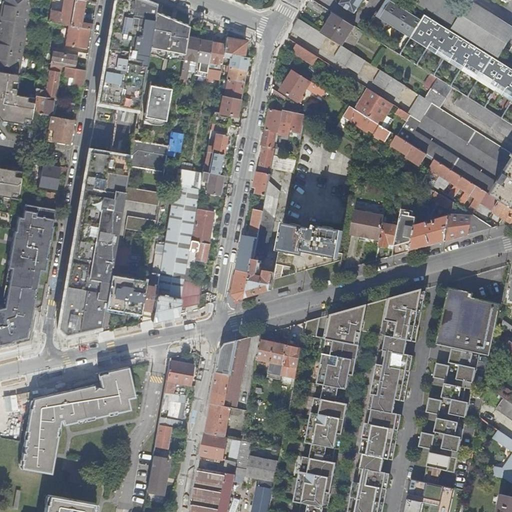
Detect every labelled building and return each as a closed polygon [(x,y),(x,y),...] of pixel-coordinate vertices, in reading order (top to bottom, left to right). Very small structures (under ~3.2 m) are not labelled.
[(4,0),(4,5),(2,4),(0,18),(0,19),(2,19),(1,26),(0,25),(0,120),(30,125),(32,113),(35,99),(14,96),(30,0),(4,0)] [(63,0),(61,13),(59,24),(69,26),(73,0),(63,0)] [(84,0),(81,0),(73,0),(69,26),(89,29),(91,30),(93,19),(82,18),(84,1),(84,0)] [(147,54),(155,11),(155,5),(142,0),(114,0),(96,103),(138,110),(147,54)] [(342,0),(340,4),(355,14),(363,0),(342,0)] [(412,37),(423,20),(389,0),(386,0),(376,17),(411,39),(412,37)] [(409,0),(407,4),(414,8),(417,4),(498,54),(511,31),(511,29),(470,3),(463,13),(442,0),(409,0)] [(61,13),(50,11),(48,22),(59,24),(61,13)] [(165,54),(172,18),(155,11),(147,54),(154,55),(156,53),(165,54)] [(334,14),(322,33),(326,36),(341,46),(354,26),(334,14)] [(511,69),(426,16),(423,20),(412,37),(421,42),(420,44),(425,47),(426,45),(434,50),(433,52),(437,55),(438,53),(446,58),(445,60),(450,63),(452,61),(460,66),(458,68),(464,72),(465,70),(473,75),(472,77),(477,80),(478,78),(486,83),(485,85),(490,88),(491,86),(499,91),(498,93),(503,96),(504,94),(511,99),(511,101),(511,69)] [(189,25),(172,18),(165,54),(168,55),(174,56),(176,58),(180,59),(183,59),(187,37),(189,25)] [(318,48),(326,36),(322,33),(299,19),(292,32),(318,48)] [(69,26),(66,44),(86,48),(89,29),(69,26)] [(199,39),(187,37),(183,59),(180,76),(186,77),(189,60),(196,61),(199,39)] [(226,37),(225,44),(223,52),(243,56),(246,41),(226,37)] [(52,40),(45,39),(44,46),(51,47),(52,40)] [(212,41),(199,39),(196,61),(194,67),(207,69),(207,68),(208,62),(212,41)] [(225,44),(212,41),(208,62),(217,63),(216,70),(220,71),(221,65),(223,52),(225,44)] [(312,65),(317,56),(296,43),(291,51),(312,65)] [(358,73),(366,61),(341,46),(334,58),(358,73)] [(76,52),(54,48),(51,64),(73,68),(76,52)] [(248,57),(243,56),(223,52),(221,65),(228,66),(246,69),(248,57)] [(217,63),(208,62),(207,68),(216,70),(217,63)] [(73,68),(51,64),(50,71),(64,73),(63,77),(69,77),(68,85),(81,87),(84,70),(73,68)] [(228,66),(226,78),(227,78),(243,82),(245,71),(246,69),(228,66)] [(322,96),(326,91),(293,70),(280,90),(302,104),(305,100),(301,98),(303,94),(308,87),(322,96)] [(397,98),(405,86),(381,70),(373,83),(397,98)] [(36,89),(35,96),(53,99),(55,99),(58,75),(49,73),(46,88),(46,90),(43,90),(36,89)] [(424,86),(431,90),(438,79),(432,75),(424,86)] [(145,113),(155,114),(161,78),(151,76),(145,113)] [(161,78),(155,114),(166,116),(173,80),(161,78)] [(223,96),(240,99),(243,82),(227,78),(225,88),(223,96)] [(440,107),(452,88),(438,79),(431,90),(426,98),(431,102),(432,102),(440,107)] [(270,100),(284,103),(286,97),(272,88),(270,100)] [(355,109),(381,125),(394,105),(368,89),(362,99),(355,109)] [(511,139),(511,124),(468,98),(461,93),(455,104),(511,139)] [(216,94),(213,111),(219,112),(222,95),(216,94)] [(213,111),(212,122),(227,125),(228,117),(224,117),(224,113),(236,116),(240,99),(223,96),(222,95),(219,112),(213,111)] [(420,95),(408,114),(410,115),(420,121),(424,114),(432,102),(431,102),(426,98),(420,95)] [(35,96),(35,99),(32,113),(41,114),(50,116),(53,99),(35,96)] [(509,167),(504,174),(511,179),(511,152),(440,107),(432,102),(424,114),(509,167)] [(381,125),(355,109),(350,106),(343,117),(353,123),(354,123),(365,131),(366,128),(374,132),(376,133),(375,134),(377,135),(376,137),(380,139),(381,137),(386,140),(391,132),(381,125)] [(396,114),(407,120),(410,115),(408,114),(400,108),(396,114)] [(270,110),(266,130),(277,133),(281,112),(270,110)] [(103,112),(97,111),(95,123),(101,124),(103,112)] [(279,131),(290,133),(292,122),(294,114),(283,112),(279,131)] [(41,114),(32,113),(30,125),(28,137),(37,138),(38,132),(41,114)] [(305,116),(294,114),(292,122),(290,133),(301,135),(305,116)] [(509,167),(424,114),(420,121),(504,174),(509,167)] [(414,130),(420,121),(410,115),(407,120),(397,135),(397,136),(413,145),(419,149),(427,154),(435,159),(445,166),(456,172),(466,179),(477,186),(487,192),(500,200),(511,207),(511,179),(504,174),(499,183),(414,130)] [(72,120),(50,116),(47,134),(46,140),(68,144),(72,120)] [(212,122),(211,130),(228,132),(229,125),(227,125),(212,122)] [(274,148),(276,149),(276,148),(279,133),(277,133),(266,130),(264,130),(261,146),(265,146),(260,169),(269,171),(274,148)] [(134,131),(130,157),(128,166),(146,169),(151,134),(134,131)] [(170,131),(169,137),(166,155),(173,156),(174,151),(180,152),(183,133),(170,131)] [(208,145),(206,151),(223,155),(227,135),(216,133),(213,146),(208,145)] [(151,134),(146,169),(163,172),(166,155),(169,137),(151,134)] [(397,136),(390,147),(394,149),(395,147),(407,155),(413,145),(397,136)] [(413,158),(419,149),(413,145),(407,155),(413,158)] [(88,149),(57,328),(65,335),(78,332),(101,327),(104,307),(110,274),(123,199),(125,186),(126,178),(128,166),(130,157),(88,149)] [(427,154),(419,149),(413,158),(421,163),(427,154)] [(206,151),(203,171),(219,174),(223,155),(206,151)] [(272,169),(294,173),(296,160),(278,157),(274,156),(272,169)] [(429,168),(438,173),(439,174),(445,166),(435,159),(429,168)] [(179,168),(191,171),(192,165),(180,162),(179,168)] [(42,171),(40,180),(39,185),(57,189),(58,181),(57,181),(59,168),(43,165),(42,171)] [(393,172),(407,181),(408,175),(394,166),(393,172)] [(439,174),(450,181),(456,172),(445,166),(439,174)] [(20,185),(22,172),(0,167),(0,195),(18,199),(20,185)] [(162,253),(151,320),(164,317),(177,314),(179,307),(184,278),(187,260),(190,240),(199,188),(202,173),(191,171),(179,168),(177,168),(163,247),(162,253)] [(202,171),(202,173),(199,188),(206,189),(205,192),(219,194),(223,175),(219,174),(203,171),(202,171)] [(258,186),(256,195),(266,197),(269,182),(270,175),(270,174),(257,172),(254,186),(258,186)] [(466,179),(456,172),(450,181),(447,185),(456,191),(459,187),(460,188),(466,179)] [(126,178),(125,186),(132,187),(133,180),(126,178)] [(464,196),(468,198),(471,194),(477,186),(466,179),(460,188),(466,191),(464,196)] [(280,191),(269,182),(266,197),(264,206),(264,207),(263,212),(258,239),(246,297),(271,290),(273,279),(274,272),(265,270),(263,277),(259,276),(257,278),(256,276),(256,273),(259,273),(262,262),(263,262),(266,259),(280,191)] [(30,188),(20,185),(18,199),(17,202),(25,203),(27,204),(28,199),(29,192),(30,188)] [(125,186),(123,199),(158,205),(160,192),(132,187),(125,186)] [(469,209),(474,212),(478,207),(487,192),(477,186),(471,194),(476,197),(469,209)] [(447,206),(453,208),(454,203),(435,191),(431,199),(447,206)] [(54,208),(56,209),(58,194),(42,192),(41,201),(28,199),(27,204),(54,208)] [(494,211),(511,222),(511,207),(500,200),(494,211)] [(51,226),(54,208),(27,204),(25,203),(22,218),(17,217),(15,230),(13,230),(7,267),(11,268),(5,306),(0,306),(0,345),(12,342),(27,338),(28,328),(29,328),(35,297),(33,296),(34,289),(36,289),(39,270),(44,271),(47,257),(45,257),(48,240),(50,240),(52,226),(51,226)] [(198,209),(192,240),(209,243),(214,212),(198,209)] [(255,210),(250,237),(258,239),(263,212),(255,210)] [(153,233),(155,220),(127,214),(124,227),(153,233)] [(350,238),(379,244),(383,224),(384,220),(354,214),(350,238)] [(417,217),(412,216),(401,214),(398,227),(394,247),(394,249),(393,256),(410,251),(415,226),(417,217)] [(472,215),(452,214),(451,216),(446,241),(494,227),(473,214),(472,215)] [(451,216),(433,221),(434,223),(431,224),(429,224),(428,222),(415,226),(410,251),(446,241),(451,216)] [(338,259),(339,253),(343,231),(315,226),(316,222),(311,221),(309,228),(284,223),(278,252),(305,256),(306,253),(338,259)] [(388,250),(389,248),(390,246),(394,247),(398,227),(383,224),(379,244),(378,248),(388,250)] [(151,245),(152,235),(135,232),(133,241),(151,245)] [(246,297),(258,239),(250,237),(244,236),(243,236),(232,295),(238,300),(246,297)] [(192,240),(190,240),(187,260),(189,260),(188,267),(194,268),(195,262),(205,264),(209,243),(192,240)] [(143,308),(141,323),(146,321),(151,320),(162,253),(157,252),(150,286),(144,285),(140,308),(143,308)] [(291,267),(276,264),(274,272),(273,279),(290,274),(291,267)] [(110,274),(104,307),(139,313),(140,308),(144,285),(145,280),(142,279),(110,274)] [(184,278),(179,307),(199,302),(203,282),(184,278)] [(303,335),(325,339),(316,384),(322,385),(345,390),(350,391),(353,373),(355,363),(361,332),(386,336),(407,341),(416,342),(426,288),(327,315),(323,338),(316,336),(319,318),(305,322),(303,335)] [(442,470),(455,473),(466,423),(460,422),(461,417),(467,418),(480,354),(490,357),(501,304),(492,302),(472,298),(473,294),(450,289),(448,294),(445,311),(438,345),(441,346),(453,349),(449,366),(437,364),(434,378),(446,381),(442,401),(430,398),(426,413),(438,415),(434,435),(422,433),(419,447),(431,450),(424,482),(439,485),(442,470)] [(445,311),(448,294),(442,293),(439,310),(445,311)] [(511,328),(511,326),(503,320),(502,325),(510,331),(511,328)] [(386,336),(383,350),(405,355),(407,341),(386,336)] [(230,407),(233,408),(234,404),(237,405),(250,337),(237,341),(231,375),(225,406),(211,403),(205,433),(225,437),(230,407)] [(266,364),(270,365),(270,361),(274,343),(260,340),(257,358),(264,359),(264,360),(267,361),(266,364)] [(231,375),(237,341),(226,344),(221,350),(217,372),(231,375)] [(280,366),(283,367),(283,364),(287,345),(288,343),(280,341),(279,344),(274,343),(270,361),(277,362),(277,363),(280,363),(280,366)] [(300,348),(297,347),(287,345),(283,364),(291,365),(290,368),(296,369),(300,348)] [(383,350),(379,350),(376,367),(374,378),(373,377),(370,394),(396,400),(404,401),(407,387),(406,387),(409,371),(410,371),(413,356),(405,355),(383,350)] [(187,365),(170,362),(161,410),(168,411),(167,416),(182,419),(187,391),(189,381),(191,381),(192,374),(190,374),(192,363),(187,362),(187,365)] [(283,364),(283,367),(281,375),(295,377),(296,369),(290,368),(291,365),(283,364)] [(107,373),(98,375),(100,383),(92,384),(92,385),(33,399),(33,400),(31,409),(29,409),(25,431),(27,432),(26,440),(24,440),(23,446),(22,445),(20,454),(22,454),(20,460),(22,460),(20,469),(50,474),(53,458),(42,456),(43,450),(54,451),(57,437),(55,436),(57,428),(59,428),(60,421),(63,420),(62,416),(69,415),(71,423),(77,422),(77,420),(85,418),(86,418),(94,416),(94,418),(101,416),(99,405),(105,403),(108,413),(117,411),(117,412),(130,409),(128,398),(135,397),(131,380),(128,367),(107,372),(107,373)] [(217,372),(211,403),(225,406),(231,375),(217,372)] [(194,392),(196,382),(191,381),(189,381),(187,391),(194,392)] [(320,399),(343,404),(345,390),(322,385),(320,399)] [(370,394),(367,409),(393,414),(396,400),(370,394)] [(335,449),(339,450),(342,432),(341,432),(344,422),(348,405),(343,404),(320,399),(314,398),(305,443),(311,445),(335,449)] [(511,419),(511,403),(505,398),(497,409),(511,419)] [(101,416),(108,415),(108,413),(105,403),(99,405),(101,416)] [(384,459),(392,461),(396,443),(395,443),(397,432),(398,432),(401,416),(393,414),(367,409),(364,426),(365,426),(362,437),(358,454),(363,455),(384,459)] [(62,416),(63,420),(64,425),(71,423),(69,415),(62,416)] [(160,418),(158,424),(180,428),(181,422),(160,418)] [(158,426),(155,446),(167,448),(171,428),(158,426)] [(511,438),(503,432),(497,440),(511,450),(511,455),(503,469),(493,467),(492,476),(504,478),(511,483),(511,438)] [(223,459),(227,440),(227,437),(225,437),(205,433),(201,455),(211,457),(216,458),(215,461),(220,462),(220,459),(223,459)] [(232,438),(232,441),(228,460),(226,460),(225,465),(236,467),(238,453),(241,440),(232,438)] [(181,440),(173,439),(172,446),(179,448),(181,440)] [(238,453),(249,456),(251,442),(241,440),(238,453)] [(335,449),(311,445),(309,458),(332,462),(335,449)] [(42,456),(53,458),(54,451),(43,450),(42,456)] [(245,476),(249,456),(238,453),(236,467),(234,474),(244,476),(245,476)] [(384,459),(363,455),(360,468),(382,472),(384,459)] [(153,456),(147,491),(163,494),(169,459),(153,456)] [(249,456),(245,476),(258,479),(261,479),(265,459),(249,456)] [(309,458),(302,456),(294,502),(301,503),(324,508),(327,508),(331,491),(330,491),(332,480),(333,480),(336,463),(332,462),(309,458)] [(278,461),(265,459),(261,479),(274,482),(278,461)] [(225,465),(224,472),(234,474),(236,467),(225,465)] [(351,495),(347,511),(382,511),(384,501),(386,491),(390,474),(382,472),(360,468),(356,467),(353,485),(351,495)] [(242,483),(244,476),(234,474),(224,472),(199,468),(190,511),(227,511),(234,482),(242,483)] [(261,479),(258,479),(257,486),(273,489),(274,482),(261,479)] [(411,479),(407,499),(424,503),(439,506),(437,511),(448,511),(453,488),(439,485),(424,482),(411,479)] [(268,511),(273,489),(257,486),(251,511),(268,511)] [(511,511),(511,496),(501,494),(496,511),(511,511)] [(91,511),(93,503),(48,496),(46,505),(45,504),(43,511),(91,511)] [(236,511),(239,500),(233,498),(230,511),(236,511)] [(421,511),(424,503),(407,499),(404,511),(421,511)] [(299,511),(322,511),(324,508),(301,503),(299,511)]
